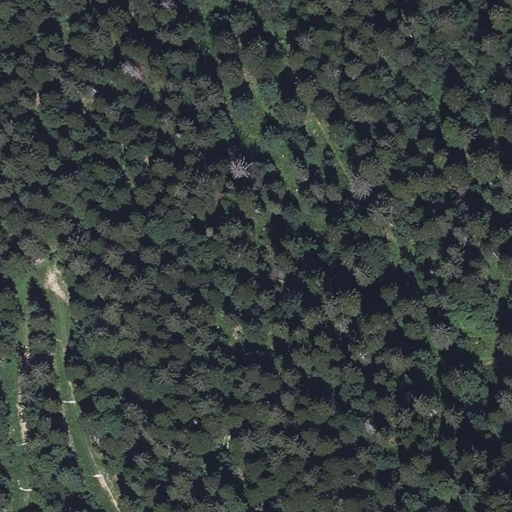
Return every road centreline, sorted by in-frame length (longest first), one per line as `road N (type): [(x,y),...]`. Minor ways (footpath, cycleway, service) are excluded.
road 1 (track): [(201,511),(253,363),(276,338),(357,338),(461,363),(511,365)]
road 2 (track): [(13,511),(23,349),(29,317),(42,309),(67,339),(75,410),(112,511)]
